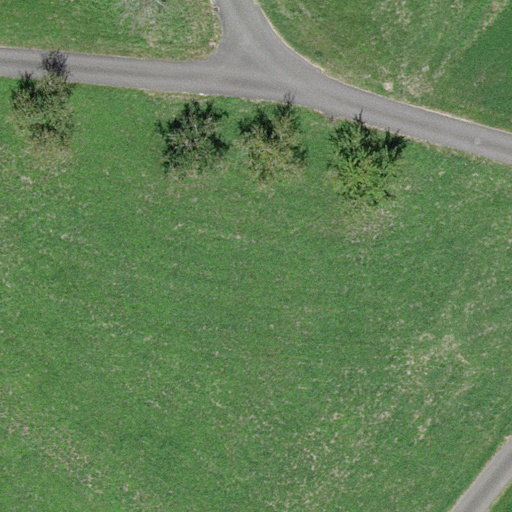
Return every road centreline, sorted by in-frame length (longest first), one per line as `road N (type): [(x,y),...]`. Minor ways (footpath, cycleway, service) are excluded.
road 1 (track): [(227,0),(262,86),(511,151)]
road 2 (track): [(262,86),(0,63)]
